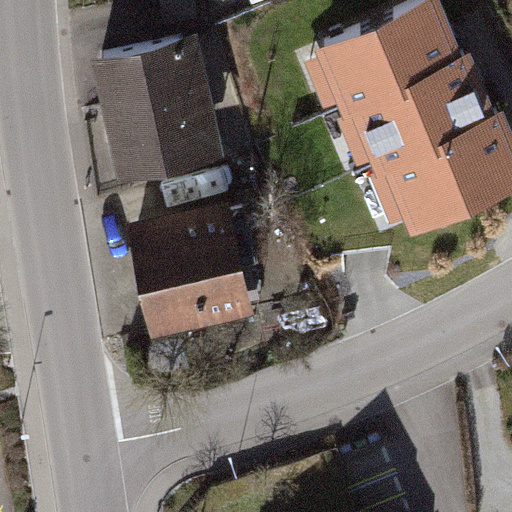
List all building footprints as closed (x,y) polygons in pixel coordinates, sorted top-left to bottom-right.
[(428,0),(344,36),(371,98),(467,57),(442,0),(428,0)] [(185,32),(101,50),(122,155),(207,137),(185,32)] [(379,95),(405,157),(501,116),(475,54),(379,95)] [(414,154),(441,216),(493,194),(511,185),(511,117),(510,113),(414,154)] [(220,198),(129,216),(150,316),(250,296),(240,251),(249,249),(238,198),(221,201),(220,198)]
